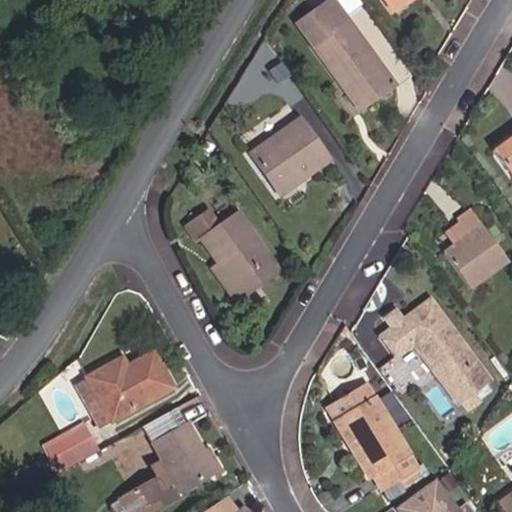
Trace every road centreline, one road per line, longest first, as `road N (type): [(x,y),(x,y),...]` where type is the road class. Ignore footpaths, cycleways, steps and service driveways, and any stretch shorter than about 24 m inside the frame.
road 1 (residential): [(240,425),(294,352),(504,0)]
road 2 (residential): [(240,425),(119,206)]
road 3 (residential): [(244,0),(119,206)]
road 4 (residential): [(119,206),(46,325),(0,377)]
